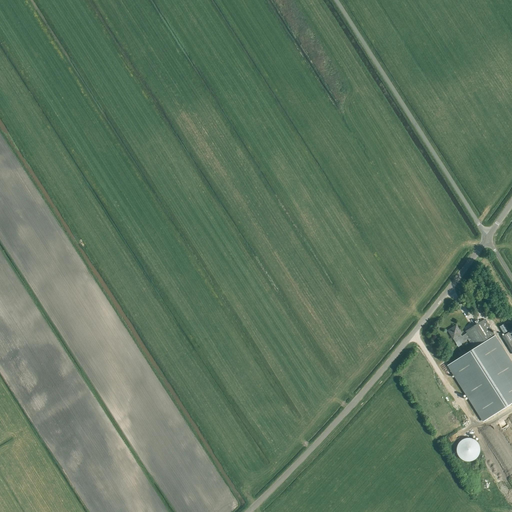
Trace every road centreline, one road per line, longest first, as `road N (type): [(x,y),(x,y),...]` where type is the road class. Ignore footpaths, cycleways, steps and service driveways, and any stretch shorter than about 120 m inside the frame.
road 1 (unclassified): [(246,511),(371,382),(487,238)]
road 2 (unclassified): [(487,238),(333,0)]
